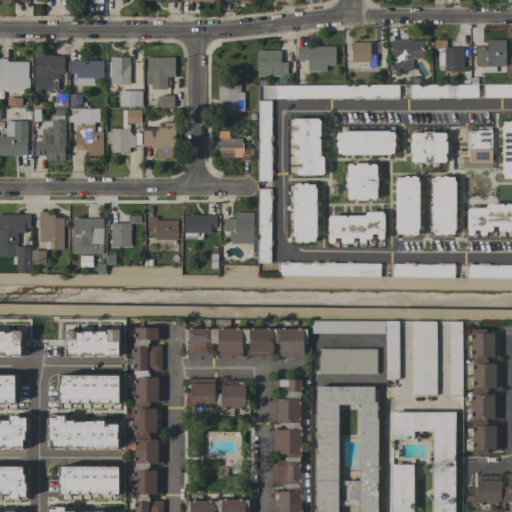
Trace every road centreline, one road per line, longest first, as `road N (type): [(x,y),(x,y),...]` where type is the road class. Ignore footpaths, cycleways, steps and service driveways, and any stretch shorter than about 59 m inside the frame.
road 1 (residential): [(0,30),(198,31),(355,12),(511,15)]
road 2 (residential): [(0,189),(249,188)]
road 3 (residential): [(200,189),(198,31)]
